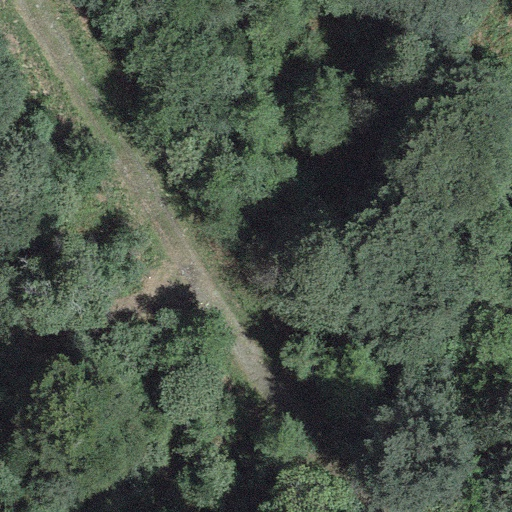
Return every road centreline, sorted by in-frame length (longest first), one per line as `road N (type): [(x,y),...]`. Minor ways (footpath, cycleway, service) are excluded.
road 1 (track): [(37,0),(212,312)]
road 2 (track): [(212,312),(370,511)]
